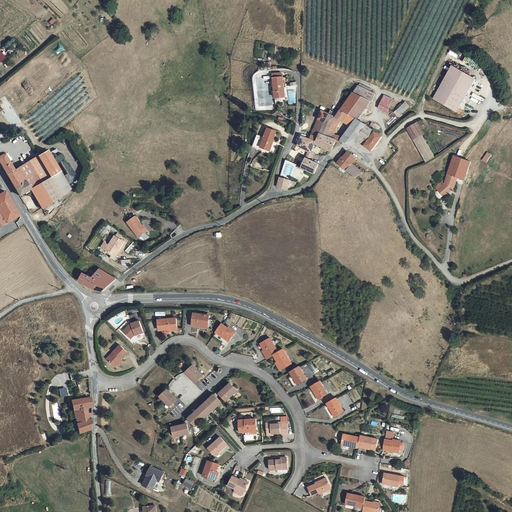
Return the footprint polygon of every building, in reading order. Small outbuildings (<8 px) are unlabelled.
[(284,86),(283,74),(282,73),(273,74),(275,98),(283,97),(282,86),(284,86)] [(485,89),(463,73),(442,103),(463,118),(485,89)] [(357,119),(369,104),(374,97),(360,85),(334,118),(328,115),(319,133),(328,137),(331,132),(327,130),(329,127),(332,128),(334,126),(336,127),(341,122),(350,129),(357,119)] [(382,98),(378,109),(389,113),(393,102),(382,98)] [(395,109),(398,115),(410,107),(407,102),(395,109)] [(317,138),(319,133),(328,115),(321,111),(311,134),(317,138)] [(343,137),(342,139),(339,142),(352,146),(354,143),(359,146),(364,146),(371,151),(381,138),(372,133),(365,128),(366,126),(357,119),(350,129),(343,137)] [(415,125),(407,129),(430,171),(437,166),(415,125)] [(281,130),(274,127),(269,136),(264,133),(258,145),(265,148),(266,145),(273,149),(278,139),(277,139),(281,130)] [(331,132),(328,137),(336,141),(339,142),(342,139),(340,138),(331,132)] [(310,152),(313,144),(314,142),(322,145),(322,147),(330,151),(332,149),(336,141),(328,137),(319,133),(317,138),(311,134),(308,139),(303,136),(298,147),(308,151),(310,152)] [(24,184),(29,192),(34,200),(41,210),(64,195),(69,189),(59,172),(46,150),(14,173),(8,164),(4,157),(0,159),(0,163),(15,190),(24,184)] [(350,154),(357,160),(360,156),(354,150),(350,154)] [(488,151),(482,160),(486,163),(492,154),(488,151)] [(341,165),(348,170),(353,164),(357,160),(350,154),(341,165)] [(312,175),(317,165),(308,160),(305,159),(302,165),(300,164),(298,168),(312,175)] [(358,176),(362,172),(353,164),(348,170),(356,178),(358,176)] [(455,164),(449,182),(461,186),(467,187),(472,169),(455,164)] [(281,178),(277,187),(286,190),(290,181),(281,177),(281,178)] [(461,186),(449,182),(447,193),(440,199),(446,206),(455,198),(457,195),(458,195),(461,186)] [(15,190),(20,198),(29,192),(24,184),(15,190)] [(0,227),(0,228),(6,224),(7,226),(18,219),(2,194),(0,195),(0,227)] [(147,230),(135,215),(127,222),(139,237),(147,230)] [(113,257),(123,242),(114,237),(104,251),(113,257)] [(86,276),(83,275),(79,281),(98,292),(105,292),(106,291),(116,281),(101,270),(98,273),(91,269),(86,276)] [(199,316),(184,316),(183,328),(189,328),(189,326),(199,327),(199,316)] [(143,332),(140,320),(132,323),(131,322),(123,330),(131,338),(133,335),(133,333),(135,333),(136,334),(143,332)] [(171,322),(157,320),(156,330),(164,331),(164,333),(169,334),(171,322)] [(221,331),(222,329),(219,327),(218,329),(212,325),(206,333),(217,341),(223,333),(221,331)] [(261,351),(259,351),(261,355),(268,351),(272,348),(265,335),(255,340),(261,351)] [(120,345),(106,356),(111,364),(126,353),(120,345)] [(268,351),(275,364),(281,361),(279,357),(283,354),(278,345),(272,348),(268,351)] [(292,380),(303,374),(296,362),(285,369),(292,380)] [(312,362),(308,365),(314,374),(319,371),(312,362)] [(181,365),(175,371),(185,381),(187,380),(192,375),(181,365)] [(312,395),(322,390),(314,378),(305,383),(312,395)] [(225,380),(215,390),(222,397),(232,386),(225,380)] [(162,385),(155,391),(166,401),(171,396),(170,393),(162,385)] [(66,387),(59,389),(61,397),(68,396),(66,387)] [(209,390),(200,399),(208,406),(217,397),(209,390)] [(330,393),(321,399),(329,411),(338,406),(330,393)] [(74,435),(90,429),(91,412),(88,395),(70,400),(75,429),(73,430),(74,435)] [(204,411),(208,406),(200,399),(196,404),(204,411)] [(194,420),(204,411),(196,404),(187,413),(194,420)] [(404,420),(405,411),(393,409),(391,418),(404,420)] [(254,411),(237,411),(237,422),(247,422),(248,423),(254,423),(254,411)] [(278,415),(264,416),(264,426),(277,426),(278,428),(284,428),(284,417),(278,417),(278,415)] [(185,419),(171,425),(175,435),(189,428),(185,419)] [(381,427),(380,434),(388,436),(389,434),(390,428),(381,427)] [(344,438),(343,440),(353,442),(353,441),(355,431),(339,428),(337,437),(344,438)] [(373,432),(355,428),(355,431),(353,441),(362,442),(362,439),(371,441),(373,432)] [(218,431),(206,441),(212,449),(224,439),(218,431)] [(380,434),(378,445),(386,447),(387,445),(394,446),(395,444),(396,437),(396,436),(389,434),(388,436),(380,434)] [(277,452),(267,453),(268,461),(279,461),(279,459),(284,459),(283,451),(277,451),(277,452)] [(215,458),(206,455),(202,470),(211,473),(215,458)] [(155,464),(141,460),(138,468),(140,468),(137,479),(148,482),(151,472),(152,473),(155,464)] [(179,474),(185,476),(188,470),(182,468),(179,474)] [(395,472),(380,469),(378,479),(394,482),(395,472)] [(239,475),(228,471),(224,480),(235,485),(236,484),(240,486),(245,476),(239,474),(239,475)] [(323,474),(304,482),(307,491),(316,487),(317,489),(320,488),(320,486),(323,485),(322,481),(325,479),(323,474)] [(187,478),(183,484),(190,489),(195,483),(187,478)] [(344,490),(342,500),(359,503),(360,496),(361,493),(344,490)] [(359,503),(358,507),(375,510),(377,500),(360,496),(359,503)] [(141,511),(152,511),(152,503),(141,504),(141,511)]
